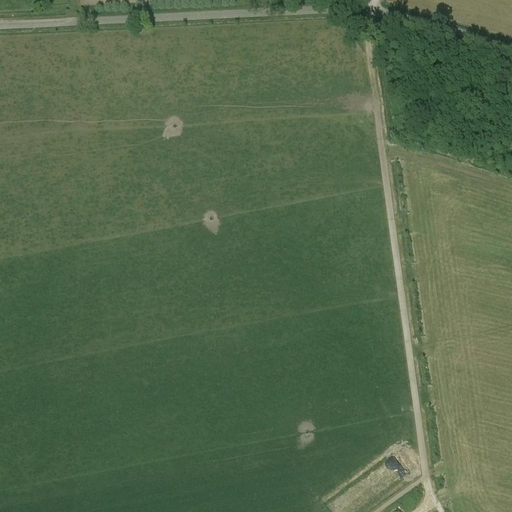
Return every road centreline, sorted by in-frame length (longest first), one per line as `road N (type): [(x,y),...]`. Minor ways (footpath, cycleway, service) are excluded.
road 1 (unclassified): [(511,50),(347,9),(0,26)]
road 2 (track): [(441,511),(427,490),(365,10)]
